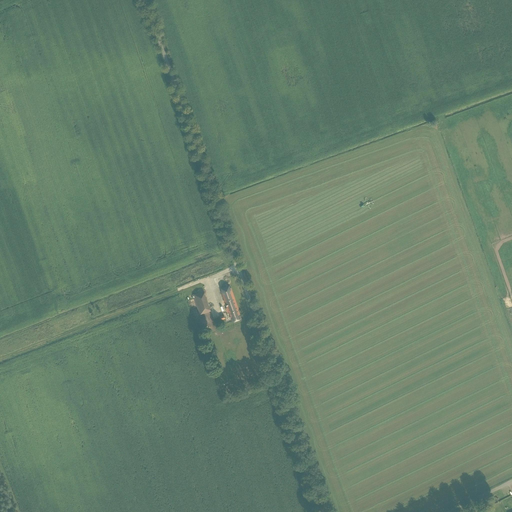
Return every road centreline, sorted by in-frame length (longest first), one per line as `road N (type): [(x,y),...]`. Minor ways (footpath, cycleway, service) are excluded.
road 1 (unclassified): [(322,511),(144,0)]
road 2 (track): [(236,269),(0,359)]
